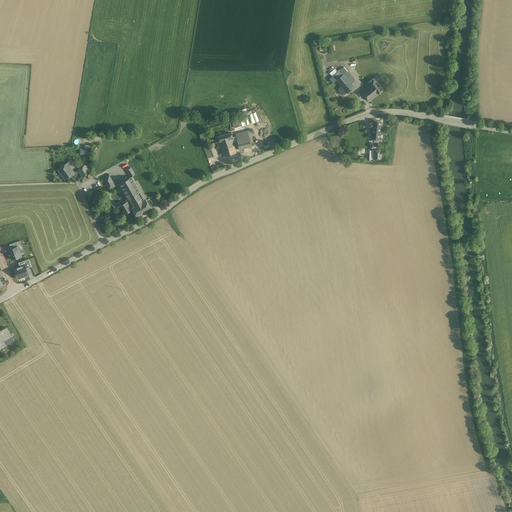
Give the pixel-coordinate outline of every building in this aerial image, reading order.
[(344,67),(330,79),(334,84),(337,81),(336,80),(344,74),(345,74),(348,72),(344,67)] [(355,80),(348,72),(345,74),(352,83),(355,80)] [(345,74),(344,74),(336,80),(337,81),(342,87),(347,93),(355,86),(352,83),(345,74)] [(383,90),(374,78),(369,83),(369,84),(378,94),(383,90)] [(378,94),(369,84),(361,92),(369,102),(379,94),(378,94)] [(347,93),(342,87),(339,90),(344,96),(347,93)] [(380,121),(374,120),(372,138),(374,138),(374,141),(378,142),(380,121)] [(232,132),(219,135),(220,140),(233,137),(232,132)] [(233,137),(220,140),(224,155),(237,152),(235,145),(234,141),(233,137)] [(249,137),(237,140),(238,144),(239,149),(251,147),(251,143),(249,137)] [(213,156),(208,141),(203,143),(208,158),(213,156)] [(92,145),(84,145),(85,148),(81,148),(82,154),(87,153),(88,153),(88,148),(92,148),(92,145)] [(381,150),(373,150),(373,151),(373,159),(381,159),(381,150)] [(70,161),(57,169),(65,180),(75,173),(69,166),(72,164),(70,161)] [(85,165),(82,167),(83,169),(79,172),(82,177),(90,171),(85,165)] [(135,174),(131,167),(127,170),(131,177),(132,176),(135,174)] [(115,185),(108,174),(102,178),(109,190),(115,186),(116,186),(115,186),(116,186),(116,185),(115,185)] [(139,188),(132,176),(131,177),(119,184),(128,200),(119,206),(118,206),(123,214),(133,209),(137,216),(151,208),(146,199),(145,199),(139,188)] [(18,241),(9,244),(11,248),(7,249),(11,260),(22,256),(18,246),(19,246),(18,241)] [(17,267),(14,268),(17,279),(29,275),(26,268),(29,267),(27,260),(18,263),(19,265),(16,266),(17,267)] [(7,327),(0,330),(0,342),(0,343),(12,336),(7,327)] [(0,343),(0,348),(14,341),(12,336),(0,343)]
